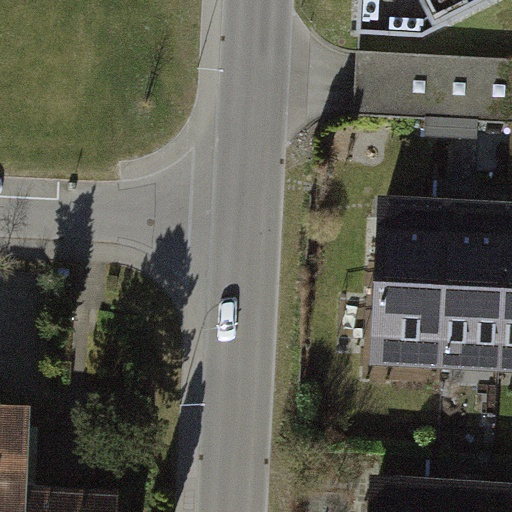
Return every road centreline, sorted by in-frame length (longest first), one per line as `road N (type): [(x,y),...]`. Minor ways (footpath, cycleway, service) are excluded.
road 1 (residential): [(247,222),(235,511)]
road 2 (residential): [(0,209),(247,222)]
road 3 (residential): [(258,0),(247,222)]
